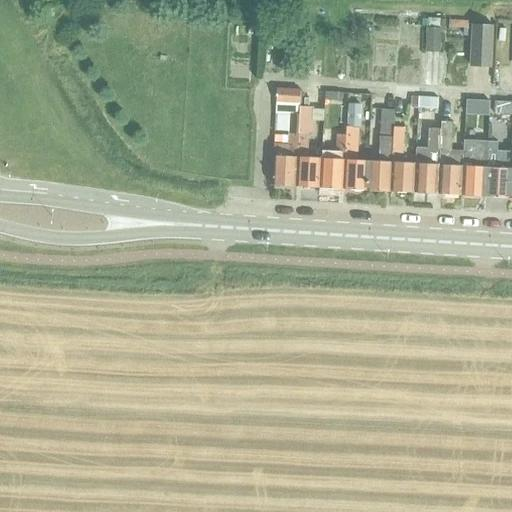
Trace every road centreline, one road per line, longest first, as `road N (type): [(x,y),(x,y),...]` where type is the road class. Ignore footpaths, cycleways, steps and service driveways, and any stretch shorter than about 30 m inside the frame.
road 1 (secondary): [(511,247),(194,228)]
road 2 (secondary): [(194,228),(150,211),(0,193)]
road 3 (secondary): [(0,226),(85,242),(194,228)]
